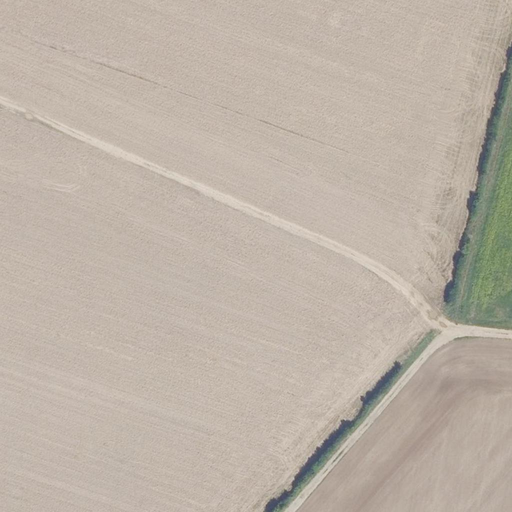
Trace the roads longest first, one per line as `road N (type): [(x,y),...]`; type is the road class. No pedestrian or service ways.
road 1 (track): [(0,103),(397,273),(457,328)]
road 2 (track): [(457,328),(296,511)]
road 3 (track): [(457,328),(511,110)]
